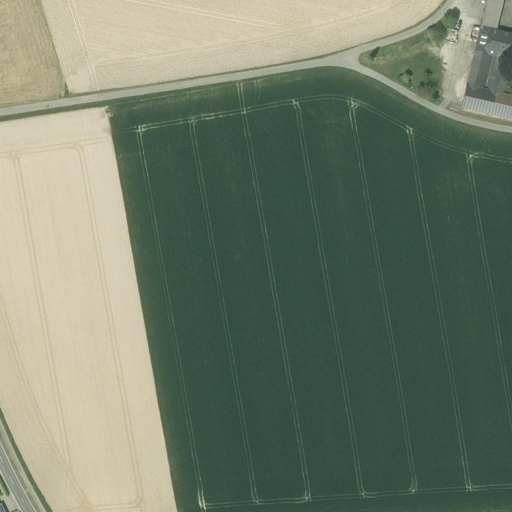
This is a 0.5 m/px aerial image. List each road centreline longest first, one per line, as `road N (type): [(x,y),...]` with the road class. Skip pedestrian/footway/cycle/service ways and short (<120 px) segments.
road 1 (unclassified): [(0,111),(343,59)]
road 2 (unclassified): [(343,59),(437,111),(511,130)]
road 3 (unclassified): [(343,59),(416,31),(452,0)]
